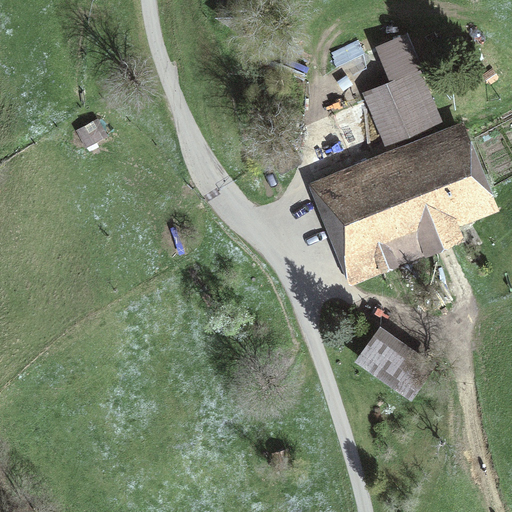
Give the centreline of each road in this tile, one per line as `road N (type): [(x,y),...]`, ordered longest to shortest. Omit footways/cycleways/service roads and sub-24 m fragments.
road 1 (unclassified): [(148,0),(182,113),(298,299),(365,511)]
road 2 (track): [(287,278),(439,330),(458,327),(471,298),(445,255)]
road 3 (track): [(458,327),(471,430),(497,511)]
